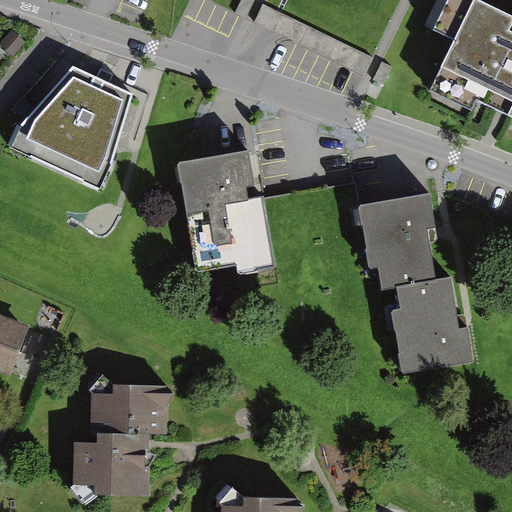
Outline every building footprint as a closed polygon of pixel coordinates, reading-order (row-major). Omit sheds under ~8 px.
[(511,18),(477,2),(433,98),(479,118),(485,105),(511,117),(511,18)] [(376,59),(265,6),(255,27),(366,80),(376,59)] [(128,96),(74,73),(23,129),(16,149),(100,186),(109,166),(128,96)] [(248,155),(184,165),(198,274),(266,264),(248,155)] [(428,196),(372,205),(385,285),(442,274),(428,196)] [(454,281),(400,291),(413,373),(468,363),(454,281)] [(28,327),(0,316),(0,372),(9,376),(28,327)] [(115,392),(96,391),(95,439),(76,438),(74,489),(151,492),(153,432),(171,433),(173,385),(115,383),(115,392)] [(248,501),(224,501),(223,511),(301,511),(301,493),(248,493),(248,501)]
